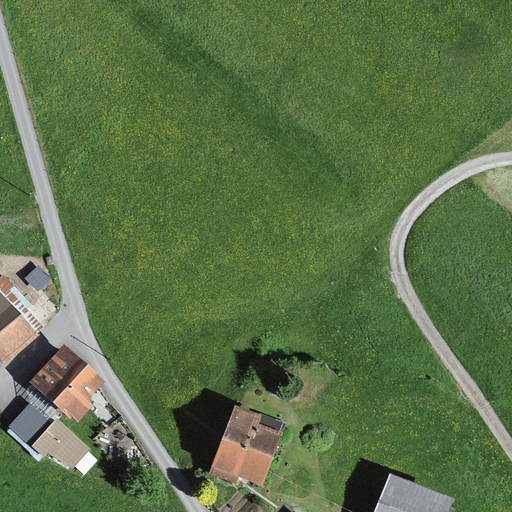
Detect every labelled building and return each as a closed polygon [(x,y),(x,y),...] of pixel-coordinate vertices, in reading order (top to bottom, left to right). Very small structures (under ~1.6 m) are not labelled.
[(47,330),(0,284),(0,355),(11,366),(40,337),(47,330)] [(72,351),(37,389),(77,426),(113,388),(72,351)] [(14,423),(85,478),(105,453),(34,397),(14,423)] [(252,413),(225,472),(271,493),(298,434),(252,413)] [(451,511),(399,487),(387,511),(451,511)]
